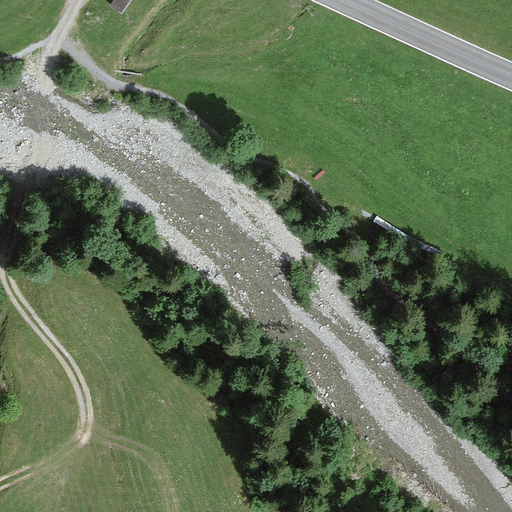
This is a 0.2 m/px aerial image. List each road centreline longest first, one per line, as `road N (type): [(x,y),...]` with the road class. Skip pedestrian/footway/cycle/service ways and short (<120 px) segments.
road 1 (track): [(0,484),(67,453),(85,422),(72,370),(6,277),(4,252),(22,187)]
road 2 (tertiary): [(342,0),(511,76)]
